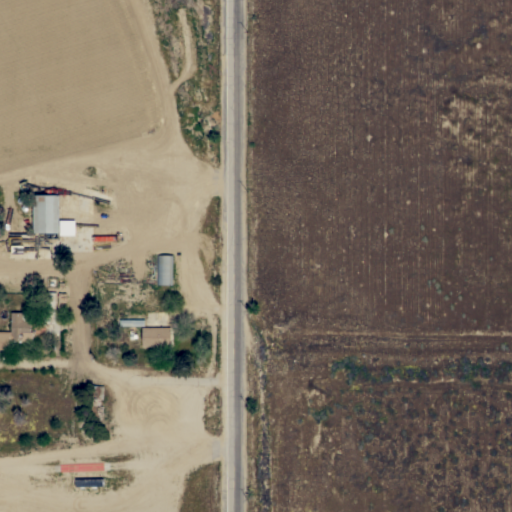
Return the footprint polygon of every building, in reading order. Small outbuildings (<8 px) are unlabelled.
[(58,232),(32,232),(33,194),(59,194),(58,232)] [(171,284),(155,284),(156,254),(172,254),(171,284)] [(55,323),(43,323),(43,291),(55,291),(55,323)] [(0,330),(10,331),(10,311),(21,311),(21,312),(25,312),(25,320),(30,320),(30,331),(32,331),(32,340),(11,340),(11,341),(8,341),(8,349),(0,349),(0,330)] [(170,326),(170,346),(141,346),(141,326),(170,326)] [(102,398),(100,398),(100,404),(88,404),(89,385),(103,385),(102,398)]
